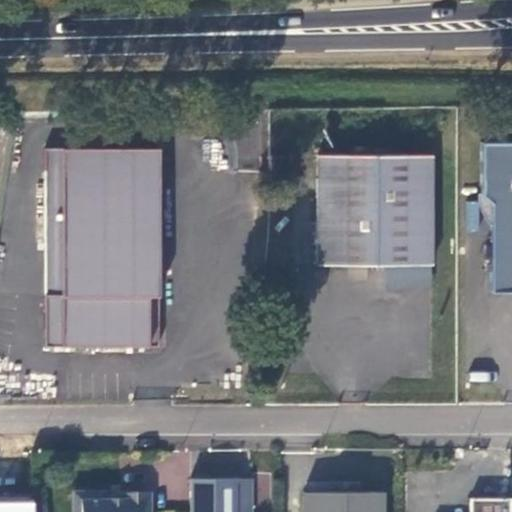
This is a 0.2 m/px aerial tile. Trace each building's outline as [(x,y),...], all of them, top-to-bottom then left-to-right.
[(259,125),(225,128),(227,169),(262,167),(259,125)] [(511,142),(481,142),(481,194),(491,204),(490,227),(490,292),(511,292),(511,142)] [(156,147),(42,151),(44,249),(61,249),(61,297),(45,297),(45,349),(160,348),(156,147)] [(433,155),(316,154),(316,265),(432,266),(433,155)] [(289,156),(270,156),(270,181),(289,181),(289,156)] [(491,204),(481,194),(478,194),(479,204),(483,215),(490,227),(491,204)] [(465,230),(478,230),(479,201),(466,201),(465,230)] [(61,249),(44,249),(45,297),(61,297),(61,249)] [(236,478),(191,478),(190,511),(250,511),(251,483),(236,483),(236,478)] [(33,511),(33,490),(5,490),(4,511),(33,511)] [(81,511),(80,499),(106,498),(105,491),(73,491),(73,511),(81,511)] [(382,511),(382,491),(303,491),(302,511),(382,511)] [(81,511),(73,511),(72,511),(150,511),(150,492),(121,492),(120,498),(106,498),(80,499),(81,511)] [(511,511),(511,498),(471,499),(471,508),(471,511),(511,511)]
